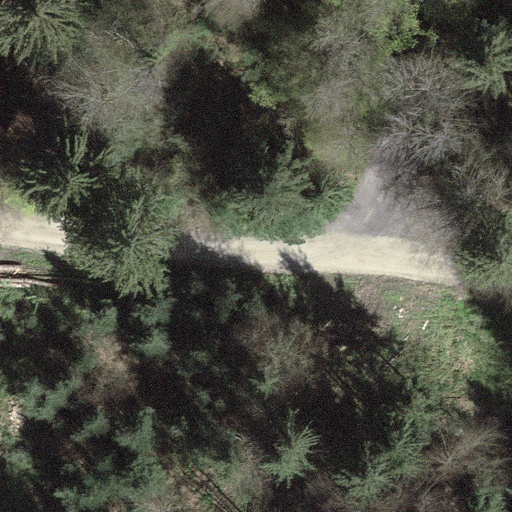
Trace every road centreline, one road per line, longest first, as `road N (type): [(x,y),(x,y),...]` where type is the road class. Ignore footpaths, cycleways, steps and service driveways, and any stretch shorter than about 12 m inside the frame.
road 1 (track): [(511,272),(0,221)]
road 2 (track): [(354,0),(401,258)]
